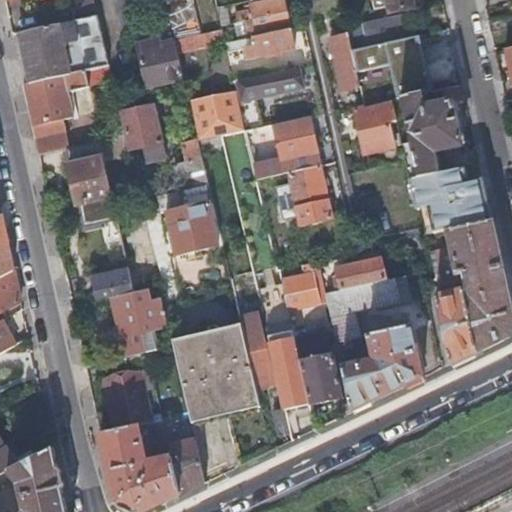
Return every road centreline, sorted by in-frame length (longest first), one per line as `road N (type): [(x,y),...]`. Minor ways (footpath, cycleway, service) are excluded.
road 1 (residential): [(97,511),(0,102)]
road 2 (residential): [(200,511),(511,359)]
road 3 (residential): [(511,218),(462,0)]
